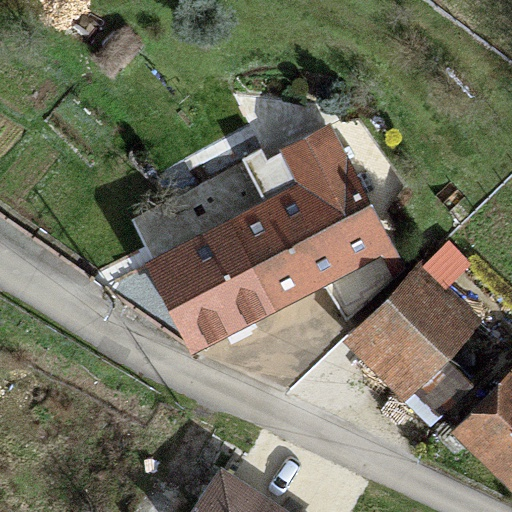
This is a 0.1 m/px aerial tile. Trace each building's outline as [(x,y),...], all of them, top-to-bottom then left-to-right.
[(289,156),(330,135),(326,126),(285,147),(289,156)] [(320,276),(338,306),(392,253),(344,160),(330,135),(289,156),(303,182),(150,259),(193,342),(320,276)] [(444,240),(418,263),(440,286),(465,262),(444,240)] [(400,269),(392,253),(338,306),(345,317),(400,269)] [(501,346),(440,286),(418,263),(355,326),(438,408),(501,346)] [(470,275),(454,290),(485,324),(501,309),(470,275)] [(511,480),(511,366),(454,424),(460,430),(454,436),(464,445),(470,439),(511,480)] [(282,511),(220,470),(193,511),(282,511)] [(165,511),(178,492),(156,477),(133,511),(165,511)]
